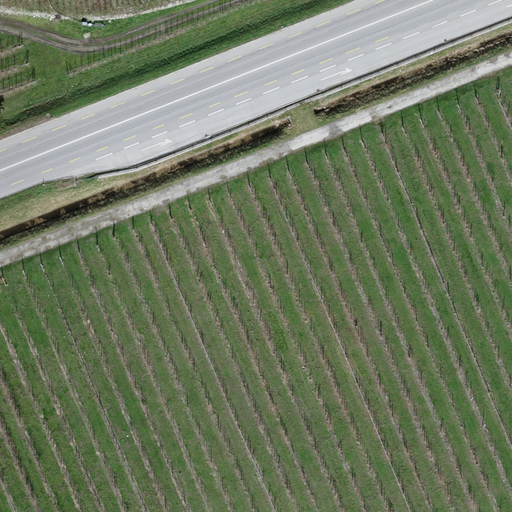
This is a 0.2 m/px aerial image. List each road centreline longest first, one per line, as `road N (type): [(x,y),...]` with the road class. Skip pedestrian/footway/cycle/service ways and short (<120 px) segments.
road 1 (track): [(511,63),(0,264)]
road 2 (primary): [(0,170),(432,0)]
